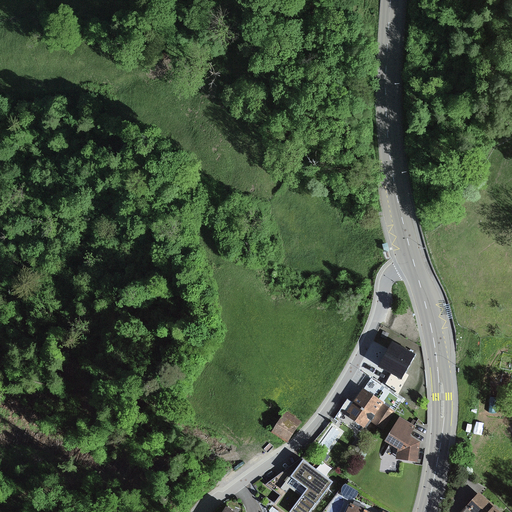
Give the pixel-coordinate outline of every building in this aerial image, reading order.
[(449,304),(444,305),(448,319),(453,318),(449,304)] [(423,375),(397,356),(387,370),(382,377),(408,396),(423,375)] [(400,410),(388,403),(389,401),(370,387),(353,411),(357,413),(355,416),(370,427),(372,424),(372,425),(376,420),(388,428),(400,410)] [(299,423),(283,412),(270,432),(286,443),(299,423)] [(417,462),(419,442),(410,436),(415,427),(398,417),(384,441),(397,449),(395,459),(417,462)] [(314,511),(339,480),(310,458),(296,476),(312,487),(294,509),(297,511),(314,511)] [(466,511),(507,511),(485,492),(466,511)] [(351,501),(346,511),(369,511),(365,510),(366,507),(351,501)]
